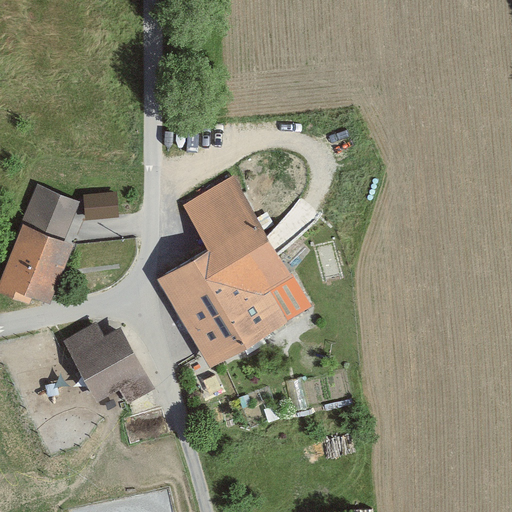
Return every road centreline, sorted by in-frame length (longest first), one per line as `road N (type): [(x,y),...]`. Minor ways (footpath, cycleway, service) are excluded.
road 1 (unclassified): [(147,0),(148,300)]
road 2 (unclassified): [(148,300),(151,341),(203,511)]
road 3 (residential): [(148,300),(0,325)]
